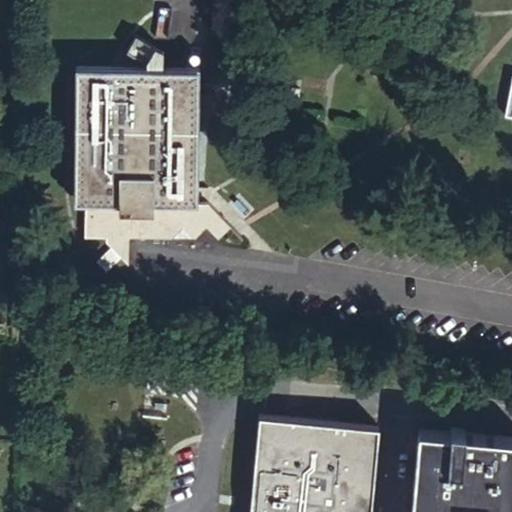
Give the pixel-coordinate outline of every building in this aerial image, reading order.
[(266,45),(236,40),(233,56),(263,61),(266,45)] [(78,54),(77,185),(70,186),(70,234),(96,236),(110,248),(111,224),(158,225),(169,216),(182,227),(193,217),(206,228),(217,217),(194,195),(193,58),(78,54)] [(391,66),(368,63),(365,76),(389,80),(391,66)] [(511,71),(509,71),(502,112),(511,113),(511,71)] [(511,511),(511,434),(461,429),(461,424),(446,422),(445,429),(429,428),(420,511),(378,511),(389,423),(265,411),(257,511),(511,511)]
